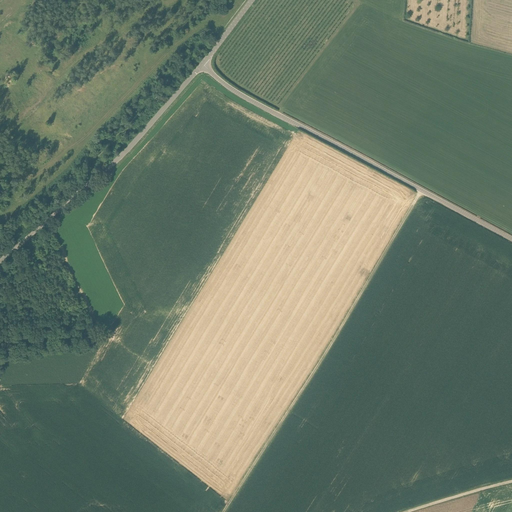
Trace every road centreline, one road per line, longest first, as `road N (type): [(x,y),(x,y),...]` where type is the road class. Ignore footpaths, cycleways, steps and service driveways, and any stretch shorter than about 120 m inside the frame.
road 1 (track): [(421,190),(223,511)]
road 2 (tertiary): [(511,239),(240,95),(201,63)]
road 3 (track): [(241,0),(178,42),(46,168),(0,181)]
road 4 (tertiary): [(0,261),(117,159),(201,63)]
